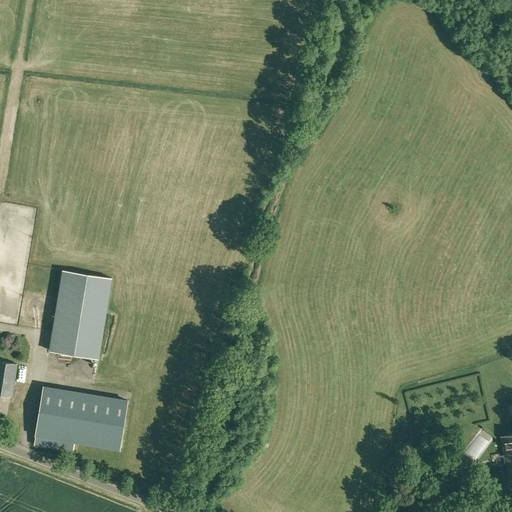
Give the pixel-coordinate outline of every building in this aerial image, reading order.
[(98,358),(111,278),(62,270),(49,350),(98,358)] [(0,360),(0,394),(12,396),(17,364),(0,360)] [(119,449),(127,400),(43,386),(35,435),(73,442),(119,449)] [(482,462),(493,437),(480,431),(469,456),(482,462)] [(511,434),(501,437),(509,480),(511,479),(511,434)] [(476,468),(459,456),(458,455),(447,469),(465,483),(476,468)]
